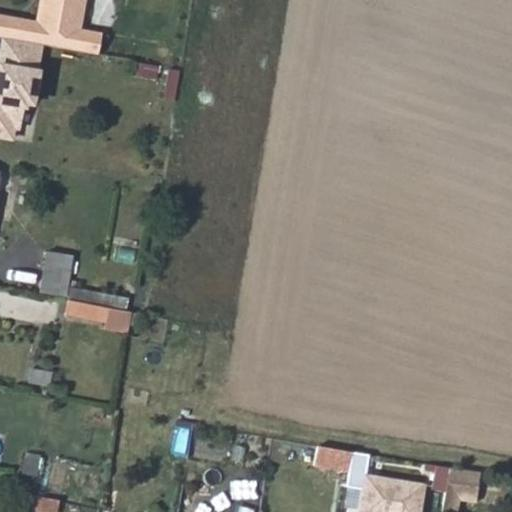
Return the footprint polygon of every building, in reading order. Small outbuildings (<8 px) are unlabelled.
[(39,0),(35,22),(35,26),(77,33),(78,29),(82,0),(39,0)] [(0,36),(3,37),(40,43),(98,53),(102,33),(78,29),(77,33),(35,26),(35,22),(0,15),(0,36)] [(40,43),(3,37),(0,55),(0,135),(11,137),(13,126),(19,127),(24,102),(32,103),(38,70),(35,70),(40,43)] [(64,295),(72,256),(47,251),(40,290),(64,295)] [(72,300),(118,309),(127,311),(130,298),(71,286),(69,299),(72,300)] [(118,309),(72,300),(70,317),(93,320),(93,325),(115,329),(118,309)] [(59,375),(38,372),(36,386),(56,389),(59,375)] [(366,454),(349,451),(344,486),(359,489),(355,510),(356,511),(417,511),(422,484),(363,474),(366,454)] [(48,455),(37,453),(33,474),(44,476),(48,455)] [(449,468),(436,466),(431,489),(444,492),(449,468)] [(450,468),(445,495),(457,497),(473,500),(479,471),(450,468)] [(441,511),(454,511),(457,497),(445,495),(441,511)] [(37,511),(41,511),(63,511),(65,502),(40,497),(37,511)]
